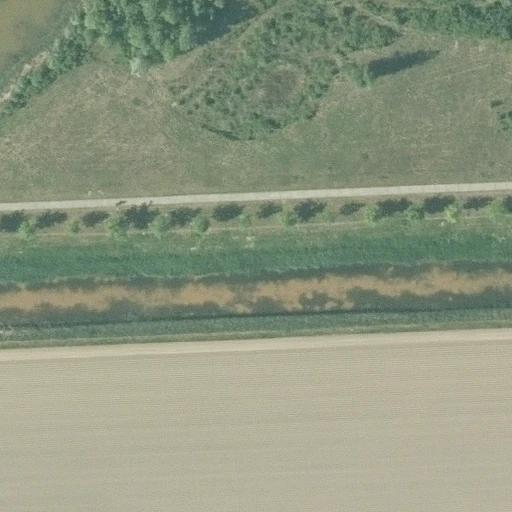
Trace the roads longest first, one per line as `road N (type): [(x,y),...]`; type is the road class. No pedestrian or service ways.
road 1 (track): [(511,220),(0,243)]
road 2 (track): [(0,141),(150,87),(248,0)]
